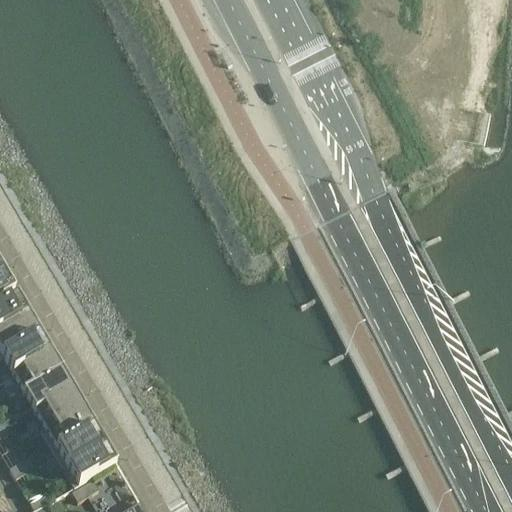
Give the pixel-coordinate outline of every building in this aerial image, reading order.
[(0,303),(13,296),(2,277),(0,277),(0,303)] [(0,335),(27,320),(16,300),(0,309),(0,335)] [(0,361),(38,338),(27,320),(0,335),(0,361),(1,361),(0,361)] [(11,379),(49,357),(38,338),(0,361),(1,361),(11,379)] [(60,376),(49,357),(11,379),(22,398),(60,376)] [(33,416),(71,394),(60,376),(22,398),(33,416)] [(44,435),(82,413),(71,394),(33,416),(43,434),(44,435)] [(51,456),(93,431),(82,413),(44,435),(43,434),(39,437),(40,437),(51,456)] [(0,437),(2,441),(12,436),(6,425),(0,428),(0,437)] [(62,475),(104,450),(93,431),(51,456),(62,475)] [(115,469),(104,450),(62,475),(73,494),(115,469)] [(24,479),(34,473),(28,463),(18,468),(24,479)] [(24,479),(18,468),(9,474),(15,484),(24,479)] [(92,486),(81,492),(87,501),(97,495),(92,486)] [(87,501),(81,492),(71,498),(77,508),(87,501)] [(31,511),(42,511),(53,506),(48,498),(29,509),(31,511)]
